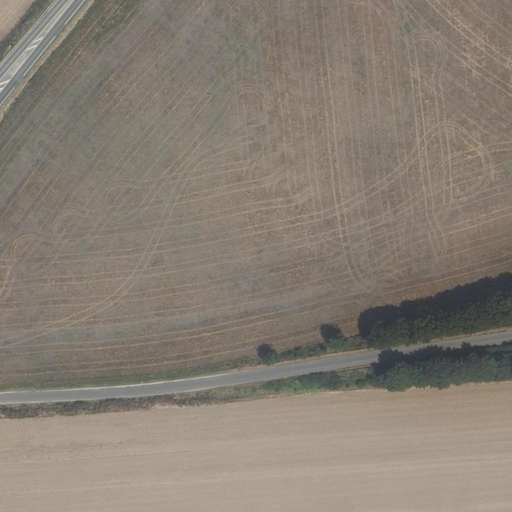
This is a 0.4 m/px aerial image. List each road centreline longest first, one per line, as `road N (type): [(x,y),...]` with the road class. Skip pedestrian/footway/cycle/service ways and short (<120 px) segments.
road 1 (tertiary): [(511,335),(95,394),(0,399)]
road 2 (secondary): [(0,99),(77,0)]
